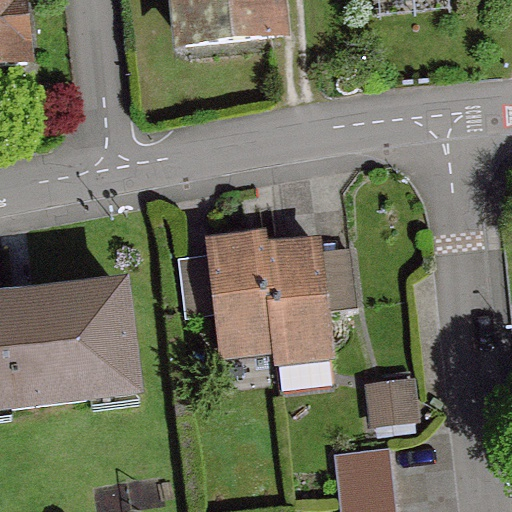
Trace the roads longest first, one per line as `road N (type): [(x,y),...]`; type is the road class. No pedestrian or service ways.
road 1 (residential): [(452,125),(484,511)]
road 2 (residential): [(111,179),(452,125)]
road 3 (residential): [(93,0),(111,179)]
